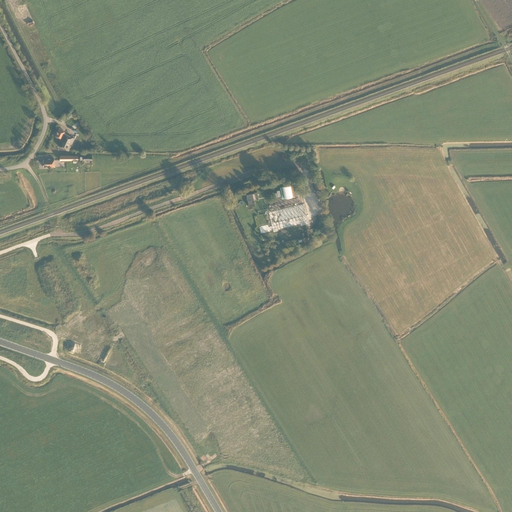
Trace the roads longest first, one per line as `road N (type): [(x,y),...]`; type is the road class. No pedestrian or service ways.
road 1 (secondary): [(218,511),(174,439),(140,404),(99,378),(0,341)]
road 2 (unclassified): [(0,169),(27,161),(45,122),(0,23)]
